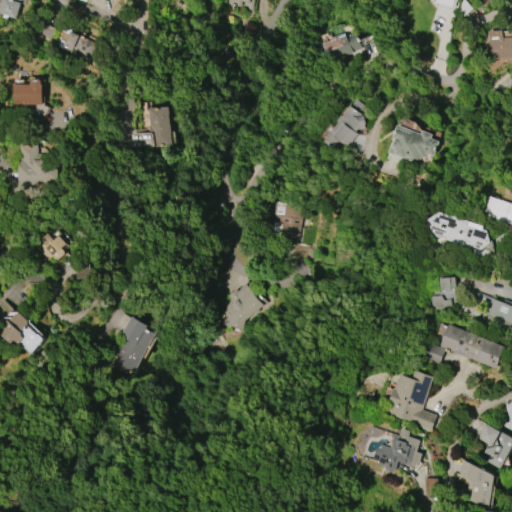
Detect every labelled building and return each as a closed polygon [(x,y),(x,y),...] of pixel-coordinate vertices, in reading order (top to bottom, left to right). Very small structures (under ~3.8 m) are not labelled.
[(24,0),(23,4),(21,3),(16,19),(0,14),(3,0),(24,0)] [(252,8),(254,0),(226,0),(226,3),(252,8)] [(456,0),(454,8),(436,2),(436,0),(456,0)] [(360,42),(357,27),(346,30),(347,35),(341,36),(346,60),(368,55),(365,41),(360,42)] [(511,57),(493,59),(490,31),(503,30),(504,38),(511,37),(511,57)] [(70,31),(79,35),(79,36),(95,43),(86,61),(70,53),(71,51),(66,49),(68,45),(64,43),(70,31)] [(361,48),(351,51),(352,52),(346,54),(345,53),(327,60),(321,43),(345,34),(346,35),(355,32),(361,48)] [(44,104),(15,104),(15,84),(32,84),(32,81),(34,79),(41,79),(43,81),(43,84),(44,84),(44,104)] [(358,129),(356,132),(358,133),(348,147),(342,142),(336,150),(324,141),(338,122),(336,121),(341,115),(343,116),(351,105),(362,114),(360,116),(365,116),(366,124),(365,124),(365,128),(358,129)] [(168,107),(170,146),(152,147),(151,132),(147,132),(147,125),(148,125),(147,108),(168,107)] [(424,130),(434,134),(432,138),(440,141),(433,156),(426,153),(424,158),(421,157),(418,165),(388,153),(394,139),(392,139),(398,125),(400,126),(400,125),(422,134),(424,130)] [(22,146),(40,145),(40,154),(48,153),(48,161),(60,161),(60,180),(39,181),(39,184),(19,185),(19,164),(23,164),(23,163),(21,163),(21,159),(22,159),(22,146)] [(490,196),(511,203),(511,224),(484,215),(490,196)] [(437,212),(481,225),(481,228),(486,230),(490,242),(480,249),(472,247),(472,248),(430,235),(425,219),(437,212)] [(61,235),(68,244),(63,248),(65,251),(65,254),(59,259),(56,259),(54,256),(50,259),(49,256),(47,258),(42,252),(44,250),(41,247),(46,243),(42,239),(49,233),(55,240),(61,235)] [(439,278),(455,277),(456,288),(451,289),(451,291),(445,291),(445,289),(440,290),(439,278)] [(260,306),(242,321),(238,330),(227,326),(226,328),(215,324),(222,307),(228,301),(225,297),(234,289),(234,290),(245,281),(254,294),(257,292),(265,302),(260,305),(260,306)] [(43,341),(30,354),(15,340),(12,343),(0,332),(0,324),(3,321),(0,318),(0,303),(4,299),(16,310),(14,311),(16,312),(18,313),(22,313),(29,320),(29,324),(28,325),(38,334),(38,333),(39,334),(43,338),(43,341)] [(494,299),(511,305),(511,324),(509,331),(485,322),(488,315),(483,313),(486,306),(491,308),(494,299)] [(154,333),(131,372),(124,368),(122,372),(108,364),(123,337),(119,335),(130,316),(146,326),(145,328),(154,333)] [(448,324),(506,346),(497,369),(440,347),(448,324)] [(445,350),(430,346),(427,360),(441,363),(445,350)] [(434,377),(422,409),(437,415),(431,431),(413,424),(414,423),(387,413),(390,403),(389,403),(394,389),(395,389),(401,374),(413,378),(416,370),(434,377)] [(511,429),(502,423),(509,417),(502,411),(511,402),(511,429)] [(511,438),(511,443),(498,469),(483,460),(487,454),(484,452),(486,448),(485,442),(477,438),(485,423),(511,438)] [(421,440),(417,451),(422,453),(420,462),(416,466),(414,465),(413,468),(409,466),(409,465),(401,463),(398,470),(396,469),(391,472),(387,470),(385,467),(376,464),(377,460),(374,459),(378,447),(382,448),(383,444),(391,447),(393,442),(393,443),(396,434),(400,435),(402,428),(411,431),(409,436),(421,440)] [(494,476),(488,510),(469,500),(471,489),(467,488),(469,480),(458,475),(461,459),(479,468),(479,467),(484,469),(484,470),(494,476)]
